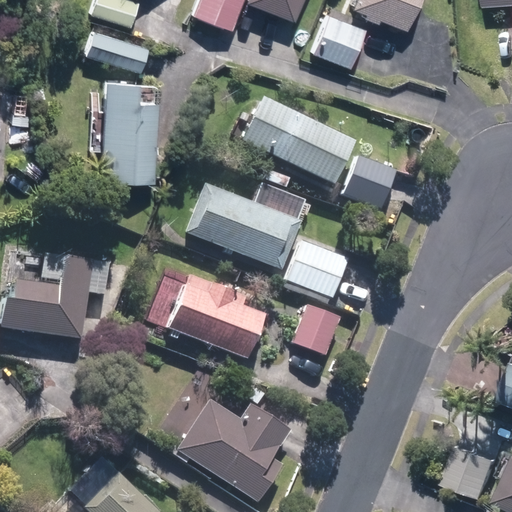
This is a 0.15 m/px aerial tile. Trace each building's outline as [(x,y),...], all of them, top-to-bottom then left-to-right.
[(98,0),(93,16),(132,29),(140,5),(124,0),(98,0)] [(203,0),(197,18),(231,31),(242,0),(203,0)] [(301,0),(252,0),(251,2),(293,20),(301,0)] [(362,0),(358,10),(410,31),(422,0),(362,0)] [(329,19),(314,54),(348,68),(363,34),(329,19)] [(94,35),(87,57),(141,74),(148,51),(94,35)] [(158,81),(111,79),(107,175),(154,177),(158,81)] [(0,81),(0,134),(11,135),(15,83),(0,81)] [(259,98),(242,138),(334,180),(352,140),(259,98)] [(359,163),(354,182),(388,192),(393,173),(359,163)] [(207,183),(189,226),(275,260),(293,217),(207,183)] [(300,240),(284,279),(331,298),(347,258),(300,240)] [(10,276),(5,328),(80,336),(85,293),(108,295),(112,259),(65,254),(62,282),(10,276)] [(185,281),(171,323),(251,350),(265,308),(185,281)] [(309,306),(293,341),(325,355),(341,320),(309,306)] [(511,367),(498,403),(511,408),(511,367)] [(209,401),(178,448),(259,500),(283,462),(274,457),(291,431),(252,406),(242,422),(209,401)] [(53,443),(39,425),(18,442),(32,460),(53,443)] [(440,484),(477,497),(490,460),(454,447),(440,484)] [(159,511),(121,474),(90,504),(97,511),(159,511)]
